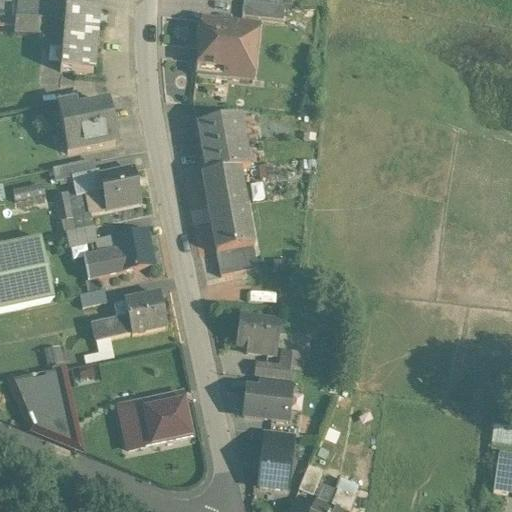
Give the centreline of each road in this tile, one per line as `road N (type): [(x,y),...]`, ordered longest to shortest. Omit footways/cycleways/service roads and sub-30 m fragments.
road 1 (residential): [(219,511),(225,473),(155,131),(147,0)]
road 2 (residential): [(0,446),(161,511)]
